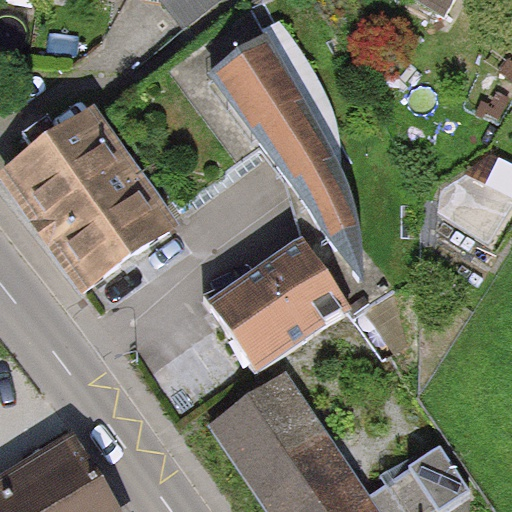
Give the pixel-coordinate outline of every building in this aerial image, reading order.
[(326,236),(306,251),(350,314),(356,324),(405,290),(406,178),(305,0),(258,0),(115,119),(142,156),(126,167),(141,188),(156,177),(183,213),(264,153),(326,236)] [(218,0),(173,0),(160,11),(183,41),(225,8),(218,0)] [(379,0),(461,44),(484,0),(379,0)] [(94,122),(8,183),(87,294),(173,233),(141,188),(126,167),(94,122)] [(350,314),(306,251),(262,281),(207,302),(257,379),(350,314)] [(215,445),(255,506),(335,454),(295,393),(215,445)] [(379,511),(372,511),(335,454),(255,506),(258,511),(472,511),(445,469),(379,511)] [(104,511),(71,457),(0,500),(0,511),(104,511)]
